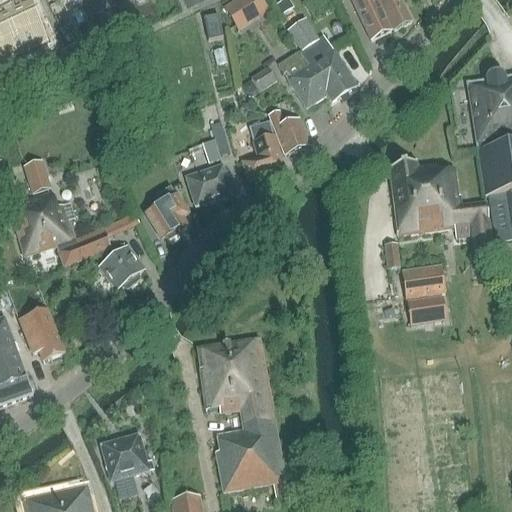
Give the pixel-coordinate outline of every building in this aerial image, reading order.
[(93,16),(85,0),(59,0),(61,4),(68,0),(74,0),(79,9),(84,20),(93,16)] [(85,0),(93,16),(102,12),(98,0),(97,0),(85,0)] [(238,34),(269,14),(260,0),(239,0),(223,11),(238,34)] [(349,0),(371,43),(391,34),(378,7),(372,10),(366,0),(349,0)] [(377,0),(393,33),(412,24),(400,0),(377,0)] [(0,84),(62,57),(37,3),(0,20),(0,84)] [(355,90),(323,40),(317,43),(299,16),(282,28),(300,55),(299,55),(309,71),(327,99),(326,99),(331,106),(355,90)] [(45,21),(50,30),(59,26),(55,17),(45,21)] [(207,43),(223,40),(218,18),(203,21),(207,43)] [(50,30),(54,39),(63,35),(59,26),(50,30)] [(54,39),(58,48),(67,44),(63,35),(54,39)] [(62,57),(71,53),(67,44),(58,48),(62,57)] [(205,66),(217,62),(212,47),(200,51),(205,66)] [(306,112),(326,99),(327,99),(309,71),(299,55),(278,69),(283,77),(286,75),(291,82),(288,84),(306,112)] [(260,95),(276,84),(268,71),(251,82),(260,95)] [(496,246),(511,243),(511,79),(504,81),(504,80),(500,76),(487,78),(485,82),(485,84),(467,86),(477,151),(478,151),(485,199),(487,199),(496,246)] [(284,159),(309,149),(298,122),(284,128),(279,115),(268,118),(284,159)] [(236,121),(217,119),(216,136),(234,138),(236,121)] [(247,182),(284,171),(274,139),(273,139),(270,128),(250,134),(257,160),(242,165),(247,182)] [(209,166),(220,161),(213,143),(202,147),(209,166)] [(32,196),(49,191),(41,164),(24,169),(32,196)] [(417,172),(416,165),(389,172),(397,239),(454,231),(454,232),(470,230),(474,256),(491,254),(486,206),(461,209),(459,198),(456,199),(453,174),(437,176),(436,169),(417,172)] [(195,211),(231,200),(222,169),(185,181),(195,211)] [(180,221),(186,217),(170,191),(156,199),(161,208),(146,217),(161,242),(184,228),(180,221)] [(74,243),(69,224),(75,222),(70,206),(56,210),(51,197),(9,210),(24,259),(56,249),(75,243),(74,243)] [(124,225),(103,234),(106,243),(126,235),(124,225)] [(106,243),(103,234),(74,243),(75,243),(56,249),(62,269),(96,258),(103,268),(100,271),(117,293),(143,273),(126,251),(112,261),(106,243)] [(387,272),(399,271),(396,247),(384,249),(387,272)] [(464,282),(476,282),(475,261),(463,261),(464,282)] [(407,322),(447,316),(441,269),(401,274),(407,322)] [(0,295),(3,309),(31,304),(28,289),(0,294),(0,295)] [(42,365),(64,357),(47,313),(18,324),(32,358),(38,355),(42,365)] [(0,322),(0,411),(32,400),(4,321),(0,322)] [(285,485),(284,482),(259,342),(196,352),(205,413),(218,412),(219,418),(240,415),(243,434),(216,439),(219,455),(215,456),(223,496),(272,487),(275,505),(288,502),(285,485)] [(110,485),(153,473),(150,464),(145,465),(138,439),(100,449),(110,485)] [(131,511),(160,511),(152,482),(125,489),(131,511)] [(91,511),(87,489),(22,504),(23,511),(91,511)] [(170,504),(171,511),(201,511),(200,500),(170,504)]
